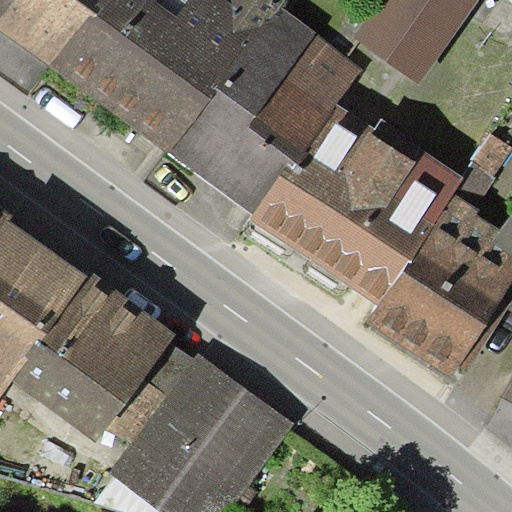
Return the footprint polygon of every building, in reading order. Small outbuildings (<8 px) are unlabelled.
[(12,0),(0,17),(0,28),(49,65),(97,0),(12,0)] [(0,0),(0,17),(12,0),(0,0)] [(97,0),(49,65),(169,153),(215,88),(214,87),(265,17),(270,20),(279,7),(284,0),(97,0)] [(478,0),(378,0),(353,35),(420,82),(478,0)] [(169,153),(252,212),(288,162),(293,165),(338,104),(364,68),(279,7),(270,20),(265,17),(214,87),(215,88),(169,153)] [(248,218),(378,305),(454,193),(464,178),(463,176),(381,119),(375,128),(338,104),(293,165),(288,162),(252,212),(248,218)] [(511,148),(511,146),(490,132),(472,158),(474,160),(495,174),(511,148)] [(495,174),(474,160),(463,176),(464,178),(454,193),(475,208),(498,176),(495,174)] [(475,208),(454,193),(378,305),(366,323),(451,380),(459,368),(465,372),(508,307),(511,301),(502,295),(511,280),(511,252),(491,239),(498,228),(477,214),(480,210),(475,208)] [(0,230),(8,218),(13,214),(0,205),(0,230)] [(511,301),(508,307),(511,309),(511,209),(498,228),(491,239),(511,252),(511,280),(502,295),(511,301)] [(0,400),(14,380),(89,276),(8,218),(0,230),(0,400)] [(94,272),(89,276),(14,380),(96,442),(108,427),(131,444),(194,359),(170,341),(177,333),(94,272)] [(131,444),(110,473),(115,478),(162,511),(229,511),(234,505),(243,511),(257,492),(248,485),(294,423),(199,353),(194,359),(131,444)] [(511,375),(500,397),(511,403),(511,375)] [(128,511),(162,511),(115,478),(95,503),(128,511)]
